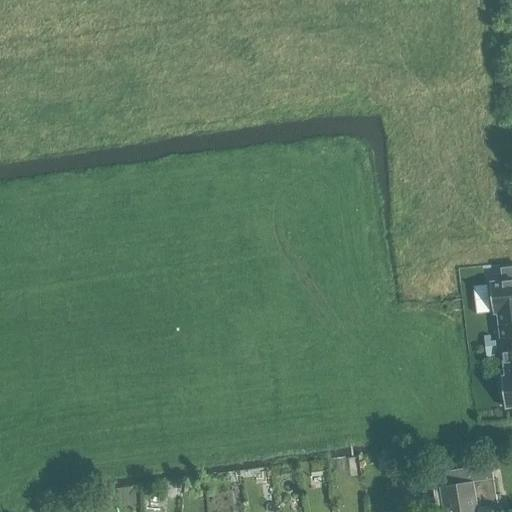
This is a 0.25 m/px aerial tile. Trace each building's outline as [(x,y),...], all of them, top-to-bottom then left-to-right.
[(511,280),(511,269),(501,270),(502,282),(511,280)] [(511,280),(502,282),(490,283),(493,314),(498,313),(501,339),(511,337),(511,280)] [(490,335),(484,336),(485,347),(497,346),(496,340),(491,341),(490,335)] [(485,347),(487,360),(496,359),(495,351),(498,351),(497,346),(485,347)] [(506,377),(501,377),(505,408),(511,407),(511,349),(503,351),(506,377)] [(500,456),(499,448),(483,450),(484,458),(500,456)] [(478,511),(478,508),(498,505),(491,464),(461,469),(463,483),(434,488),(437,511),(478,511)]
